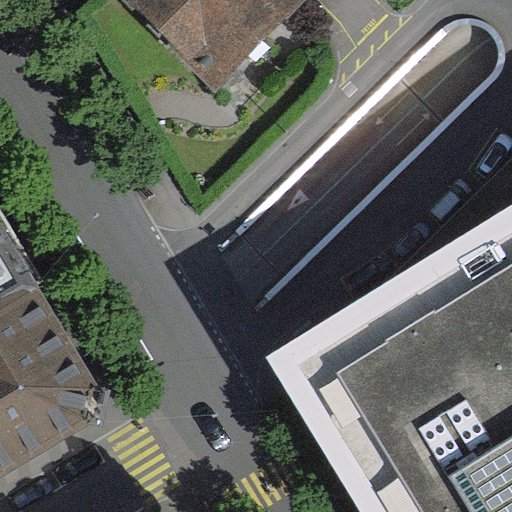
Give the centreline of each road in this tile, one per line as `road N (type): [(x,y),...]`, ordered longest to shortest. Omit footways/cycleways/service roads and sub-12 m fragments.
road 1 (residential): [(465,0),(441,6),(141,290)]
road 2 (residential): [(204,391),(511,93)]
road 3 (residential): [(0,61),(141,290)]
road 4 (residential): [(228,430),(92,511)]
